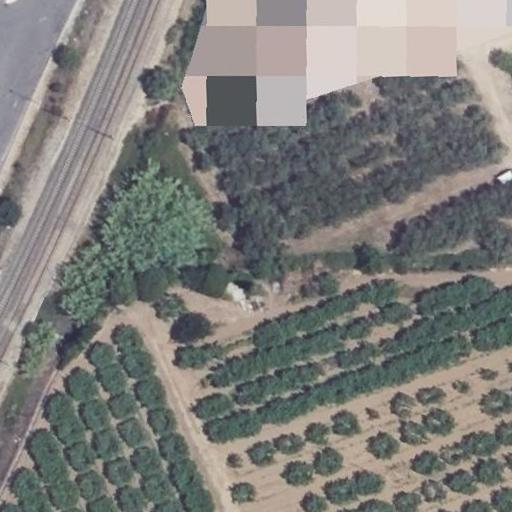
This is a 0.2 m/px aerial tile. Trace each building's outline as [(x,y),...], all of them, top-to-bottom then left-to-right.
[(511,61),(511,18),(497,25),(511,61)] [(228,71),(298,45),(290,27),(222,52),(228,71)] [(227,90),(226,80),(216,81),(218,92),(227,90)] [(226,295),(231,298),(238,299),(245,292),(244,283),(238,278),(232,277),(226,282),(224,289),(226,295)] [(251,300),(262,296),(259,288),(249,293),(251,300)]
